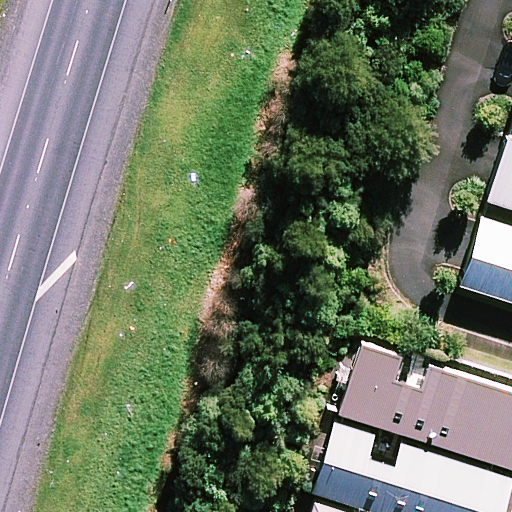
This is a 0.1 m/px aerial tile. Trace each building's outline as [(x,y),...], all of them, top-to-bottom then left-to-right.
[(511,130),(510,129),(490,193),(511,200),(511,130)] [(511,221),(483,213),(462,280),(511,295),(511,221)] [(401,357),(404,350),(356,334),(333,404),(511,462),(511,384),(427,357),(425,364),(401,357)] [(373,441),(377,431),(330,416),(308,483),(396,511),(500,511),(511,476),(511,474),(400,438),(396,448),(373,441)] [(353,511),(354,511),(315,499),(310,511),(353,511)]
